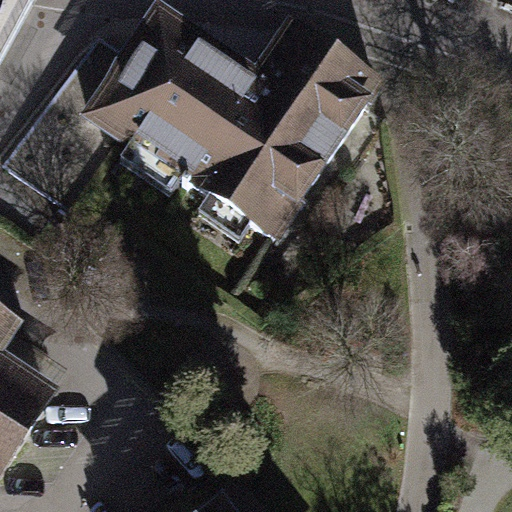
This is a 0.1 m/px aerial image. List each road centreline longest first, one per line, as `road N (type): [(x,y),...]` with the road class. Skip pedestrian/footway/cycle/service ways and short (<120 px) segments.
road 1 (residential): [(421,511),(436,291),(415,21)]
road 2 (residential): [(0,287),(162,403),(258,511)]
road 3 (residential): [(0,128),(77,0)]
road 4 (residential): [(282,0),(415,21)]
